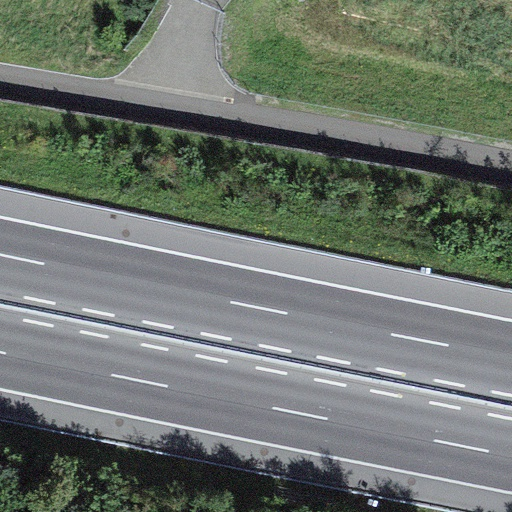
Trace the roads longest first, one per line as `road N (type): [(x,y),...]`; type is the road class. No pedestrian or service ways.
road 1 (motorway): [(0,351),(511,456)]
road 2 (motorway): [(511,358),(0,254)]
